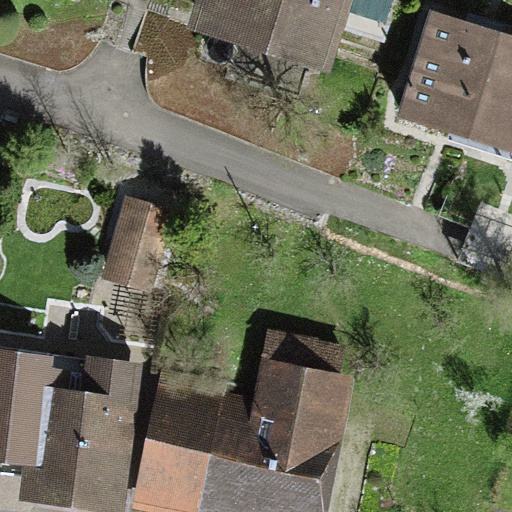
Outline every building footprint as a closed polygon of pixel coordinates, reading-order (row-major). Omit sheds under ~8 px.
[(333,0),(215,0),(210,17),(318,51),(333,0)] [(450,132),(454,119),(511,136),(511,36),(438,13),(406,119),(450,132)] [(464,154),(443,206),(474,219),(494,167),(464,154)] [(112,274),(148,285),(168,214),(132,204),(112,274)] [(166,375),(140,493),(202,503),(203,497),(277,511),(313,511),(328,442),(347,353),(279,339),(261,428),(220,420),(227,388),(166,375)] [(0,461),(39,466),(36,488),(122,500),(140,369),(0,349),(0,461)] [(419,462),(431,409),(386,399),(375,451),(419,462)]
